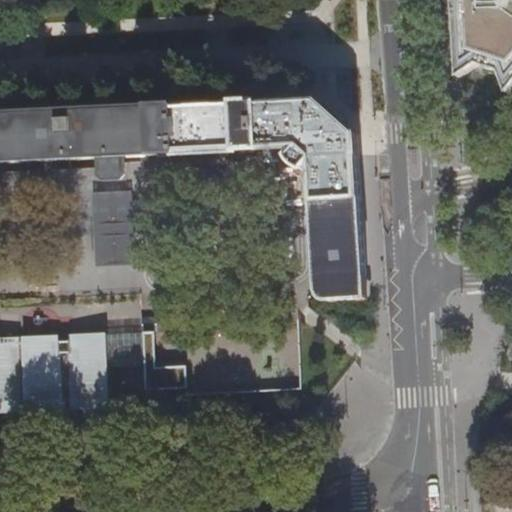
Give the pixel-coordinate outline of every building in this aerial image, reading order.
[(511,0),(457,0),(461,51),(462,52),(462,54),(511,70),(511,0)] [(359,156),(358,135),(320,101),(278,104),(164,109),(23,116),(0,116),(0,162),(99,158),(100,175),(105,179),(122,178),(126,173),(125,156),(301,148),(313,159),(322,295),(323,298),(325,300),(329,302),(368,300),(365,250),(360,165),(359,156)] [(131,193),(96,194),(99,265),(134,263),(131,193)] [(146,393),(187,392),(186,370),(156,371),(155,335),(145,335),(146,393)] [(104,399),(103,340),(20,341),(20,336),(0,336),(0,408),(33,407),(33,402),(104,399)]
